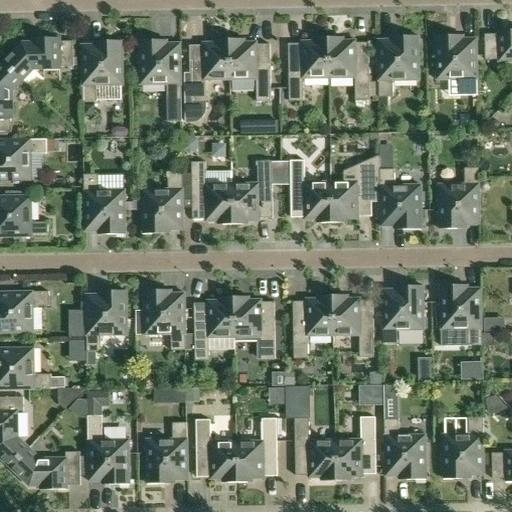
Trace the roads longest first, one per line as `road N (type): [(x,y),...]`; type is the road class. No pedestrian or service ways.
road 1 (unclassified): [(0,267),(511,259)]
road 2 (unclassified): [(0,6),(357,0)]
